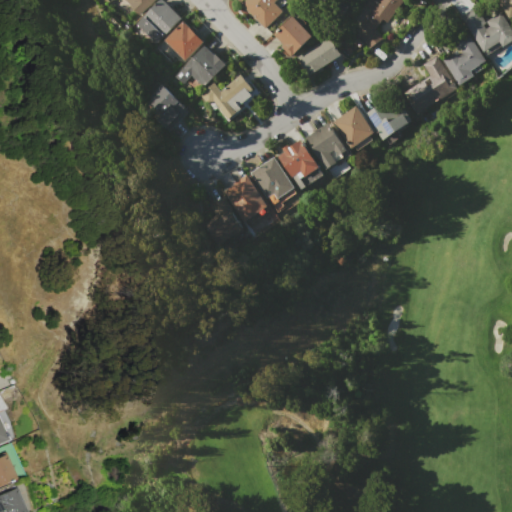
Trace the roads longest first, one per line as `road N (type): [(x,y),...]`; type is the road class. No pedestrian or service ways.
road 1 (residential): [(299,109),(339,83),(387,67),(440,0)]
road 2 (residential): [(299,109),(202,0)]
